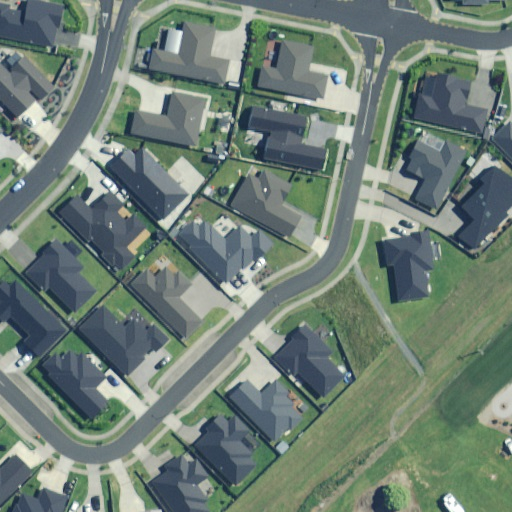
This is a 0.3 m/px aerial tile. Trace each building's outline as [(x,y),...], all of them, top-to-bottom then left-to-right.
[(63,5),(39,0),(27,0),(26,10),(9,7),(10,4),(0,1),(0,34),(51,45),(56,26),(58,26),(63,5)] [(213,29),(182,23),(176,55),(151,50),(147,70),(222,85),(227,61),(207,57),(213,29)] [(311,47),(280,41),(274,70),(259,67),(255,86),(320,99),(325,75),(306,72),(311,47)] [(0,62),(0,97),(18,116),(36,99),(27,90),(31,87),(41,98),(54,85),(24,55),(8,70),(0,62)] [(455,77),(435,73),(430,98),(417,95),(412,118),(480,133),(485,110),(464,106),(469,83),(454,80),(455,77)] [(203,100),(170,93),(165,118),(134,111),(129,134),(193,147),(203,100)] [(302,118),(251,108),(247,128),(267,132),(261,159),(319,170),(323,151),(297,146),(302,118)] [(511,125),(508,122),(491,138),(511,159),(511,125)] [(414,200),(434,210),(464,152),(443,141),(436,153),(415,142),(407,158),(410,159),(405,170),(424,180),(414,200)] [(128,148),(110,166),(163,218),(189,193),(143,147),(135,155),(128,148)] [(511,204),(511,181),(491,167),(478,180),(482,185),(459,207),(473,221),(455,238),(471,250),(505,217),(503,214),(511,204)] [(246,174),(229,206),(287,238),(298,217),(278,206),(289,186),(261,171),(256,180),(246,174)] [(77,193),(59,211),(88,240),(91,238),(105,252),(102,255),(112,265),(115,262),(122,269),(135,255),(126,246),(146,226),(133,213),(126,220),(116,211),(124,203),(110,190),(92,208),(77,193)] [(193,220),(180,233),(192,245),(190,247),(226,282),(241,267),(243,268),(253,258),(255,260),(273,242),(259,228),(251,236),(240,224),(225,239),(205,219),(199,225),(193,220)] [(409,238),(382,241),(385,266),(392,265),(397,302),(426,298),(423,273),(431,271),(426,232),(408,235),(409,238)] [(45,252),(26,272),(44,290),(49,285),(75,312),(96,291),(77,271),(83,265),(56,238),(43,250),(45,252)] [(147,268),(132,283),(185,337),(203,320),(179,296),(191,284),(178,270),(174,274),(166,266),(155,276),(147,268)] [(65,329),(15,279),(9,284),(4,280),(0,284),(0,298),(2,301),(0,302),(0,316),(4,320),(10,314),(31,334),(24,341),(39,355),(65,329)] [(104,305),(80,327),(128,375),(144,359),(141,356),(151,346),(155,351),(169,338),(154,323),(146,330),(134,319),(126,327),(104,305)] [(333,351),(305,323),(292,335),(295,338),(276,356),(293,374),(298,370),(324,397),(346,376),(327,357),(333,351)] [(107,377),(81,352),(77,356),(70,350),(62,358),(55,351),(43,363),(51,371),(48,374),(92,417),(108,401),(96,388),(107,377)] [(248,379),(230,396),(275,441),(289,427),(291,429),(303,417),(292,405),(294,403),(286,394),(289,391),(276,378),(262,393),(248,379)] [(209,430),(195,444),(236,485),(257,465),(249,456),(252,453),(240,440),(250,430),(234,415),(228,421),(220,413),(207,427),(209,430)] [(0,502),(33,470),(16,453),(0,468),(0,467),(0,502)] [(169,470),(153,481),(174,511),(209,511),(214,509),(197,484),(209,476),(197,458),(189,464),(182,455),(166,466),(169,470)] [(406,491),(399,485),(385,487),(388,506),(402,509),(409,499),(406,491)] [(59,511),(67,496),(43,486),(38,499),(23,493),(19,504),(16,503),(12,511),(59,511)]
